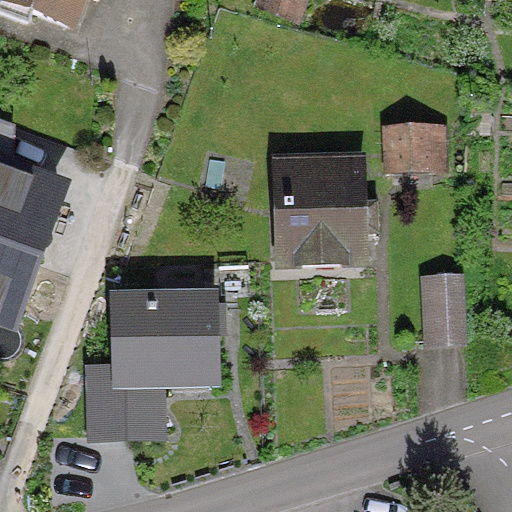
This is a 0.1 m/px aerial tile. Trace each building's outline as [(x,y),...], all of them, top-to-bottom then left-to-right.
[(72,0),(0,0),(0,17),(21,26),(25,15),(62,29),(72,0)] [(259,0),(256,9),(291,22),(298,0),(259,0)] [(440,174),(439,133),(385,134),(386,177),(425,176),(425,174),(440,174)] [(356,178),(271,181),(273,264),(359,261),(356,178)] [(0,296),(15,302),(44,222),(0,206),(0,296)] [(428,345),(456,343),(454,286),(425,288),(428,345)] [(204,311),(204,308),(113,310),(115,377),(88,378),(90,439),(154,437),(154,434),(130,435),(128,386),(206,384),(204,314),(218,314),(218,311),(204,311)]
